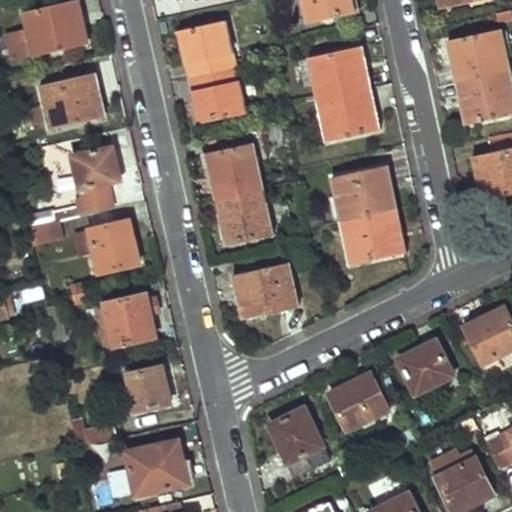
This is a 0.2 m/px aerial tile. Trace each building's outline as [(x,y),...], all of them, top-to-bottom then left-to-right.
[(77,0),(68,0),(19,11),(23,30),(4,34),(10,61),(79,46),(74,21),(82,19),(77,0)] [(352,10),(349,0),(299,0),(305,21),(352,10)] [(444,0),(447,13),(500,2),(499,0),(444,0)] [(188,69),(192,84),(238,73),(228,26),(181,37),(186,59),(193,57),(195,68),(188,69)] [(501,34),(446,45),(450,61),(456,60),(462,86),(511,75),(501,34)] [(361,86),(357,70),(341,73),(340,64),(361,59),(357,45),(303,58),(311,98),(361,86)] [(186,59),(188,69),(195,68),(193,57),(186,59)] [(92,70),(35,84),(46,129),(96,117),(90,93),(97,91),(92,70)] [(238,73),(192,84),(195,97),(202,96),(204,106),(198,108),(202,129),(248,119),(238,73)] [(511,78),(511,75),(462,86),(468,114),(462,115),(465,129),(511,118),(511,78)] [(361,86),(311,98),(320,141),(377,128),(374,112),(368,113),(361,86)] [(195,97),(198,108),(204,106),(202,96),(195,97)] [(112,148),(80,155),(72,157),(82,201),(77,202),(78,206),(53,212),(55,222),(112,208),(106,183),(120,180),(112,148)] [(209,160),(216,196),(224,195),(227,205),(265,197),(256,162),(253,151),(209,160)] [(511,152),(472,161),(476,178),(484,176),(490,204),(511,198),(511,152)] [(383,163),(326,177),(336,220),(385,207),(379,184),(387,182),(383,163)] [(216,196),(218,207),(227,205),(224,195),(216,196)] [(265,197),(227,205),(229,214),(221,216),(228,250),(274,239),(265,197)] [(218,207),(221,216),(229,214),(227,205),(218,207)] [(385,207),(336,220),(347,261),(403,247),(399,232),(392,234),(385,207)] [(55,222),(28,227),(30,239),(57,233),(55,222)] [(121,223),(88,231),(98,272),(139,262),(134,240),(126,242),(121,223)] [(25,246),(8,250),(10,261),(28,257),(25,246)] [(253,328),(285,319),(281,304),(298,300),(291,272),(235,284),(240,303),(246,301),(253,328)] [(155,338),(146,293),(103,303),(112,347),(155,338)] [(302,315),(298,300),(281,304),(285,319),(302,315)] [(511,312),(509,306),(488,316),(490,321),(469,331),(485,364),(511,351),(511,312)] [(403,359),(419,393),(456,376),(440,342),(403,359)] [(161,367),(126,374),(133,411),(169,404),(161,367)] [(374,375),(333,395),(350,431),(392,411),(374,375)] [(273,427),(286,451),(295,447),(301,459),(308,472),(332,461),(307,410),(273,427)] [(113,423),(74,431),(77,445),(116,436),(113,423)] [(500,429),(486,436),(501,466),(511,460),(511,429),(503,434),(500,429)] [(187,485),(178,443),(126,454),(135,496),(187,485)] [(286,451),(291,462),(301,459),(295,447),(286,451)] [(456,450),(431,462),(455,511),(459,511),(477,504),(474,497),(493,488),(473,448),(458,456),(456,450)] [(299,477),(308,472),(301,459),(291,462),(299,477)] [(421,511),(412,493),(374,511),(421,511)] [(181,511),(179,500),(148,507),(148,511),(181,511)] [(342,511),(336,500),(311,511),(342,511)]
